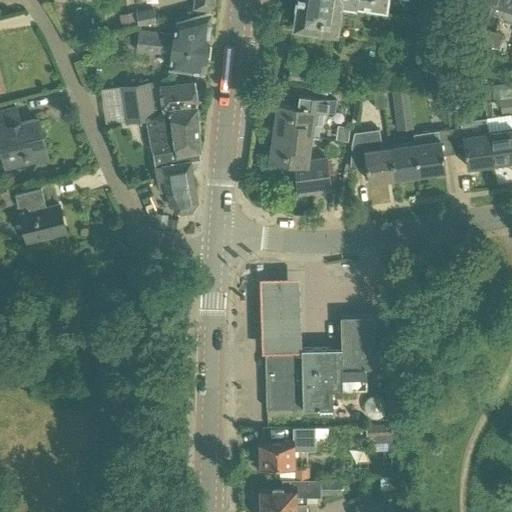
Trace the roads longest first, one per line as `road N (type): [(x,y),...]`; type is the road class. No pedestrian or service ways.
road 1 (residential): [(215,252),(145,240),(54,29),(33,0)]
road 2 (residential): [(217,232),(315,242),(511,215)]
road 3 (tertiary): [(213,511),(215,252)]
road 4 (tertiary): [(217,232),(239,0)]
